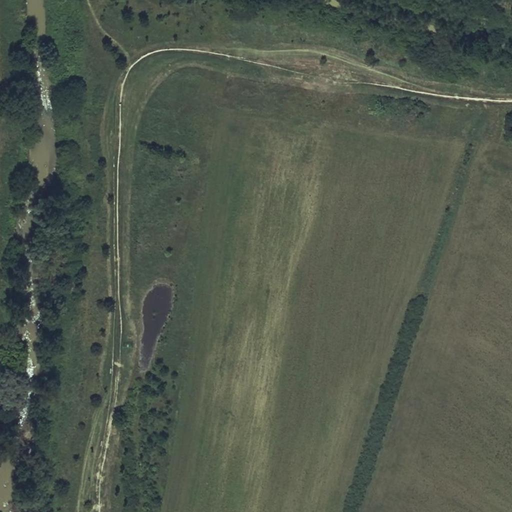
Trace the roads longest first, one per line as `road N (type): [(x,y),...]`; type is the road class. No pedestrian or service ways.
road 1 (tertiary): [(511,127),(5,29),(0,19)]
road 2 (tertiary): [(0,68),(195,98),(511,163)]
